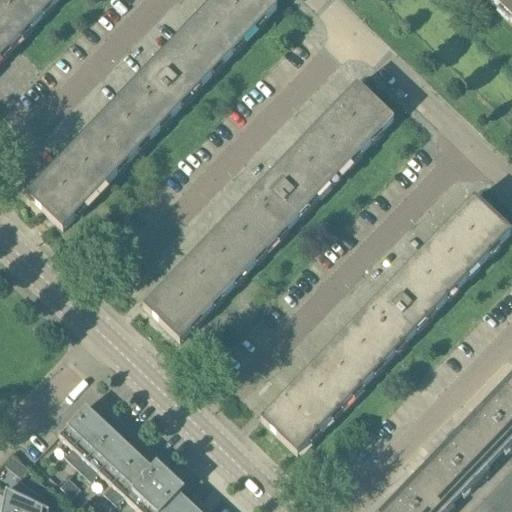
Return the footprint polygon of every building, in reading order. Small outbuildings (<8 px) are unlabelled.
[(0,0),(0,63),(16,47),(61,0),(0,0)] [(265,0),(216,0),(26,199),(63,234),(277,11),(265,0)] [(511,0),(485,0),(510,24),(511,21),(511,0)] [(356,88),(143,311),(180,346),(248,275),(393,123),(356,88)] [(474,200),(260,424),(297,459),(511,236),(474,200)] [(511,511),(511,378),(383,511),(511,511)] [(164,511),(179,497),(179,498),(184,492),(157,466),(152,472),(86,410),(58,440),(72,453),(64,461),(91,486),(99,478),(111,489),(103,498),(117,511),(125,502),(135,511),(164,511)] [(31,480),(25,489),(39,500),(46,492),(31,480)] [(60,491),(72,502),(80,493),(68,482),(60,491)] [(1,508),(0,511),(45,511),(39,509),(45,506),(46,505),(39,500),(25,489),(19,484),(18,485),(14,497),(6,493),(5,495),(6,495),(3,508),(1,508)] [(189,511),(192,510),(179,498),(179,497),(164,511),(189,511)] [(100,511),(89,501),(81,510),(82,511),(100,511)]
